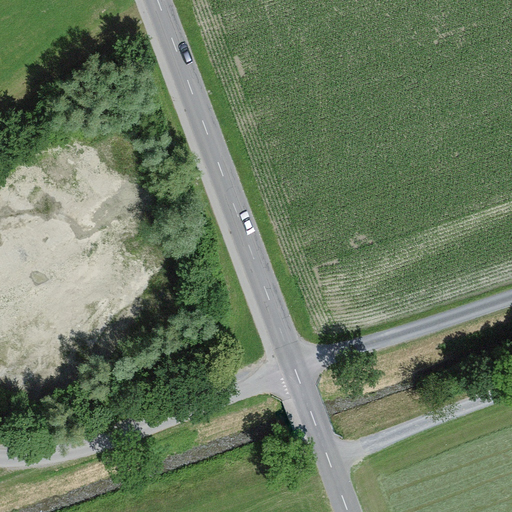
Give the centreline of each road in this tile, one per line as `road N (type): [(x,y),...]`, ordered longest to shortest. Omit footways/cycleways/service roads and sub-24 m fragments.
road 1 (tertiary): [(156,0),(295,370)]
road 2 (unclassified): [(295,370),(115,441),(0,459)]
road 3 (track): [(511,297),(295,370)]
road 4 (track): [(511,392),(329,461)]
road 5 (tertiary): [(295,370),(347,511)]
